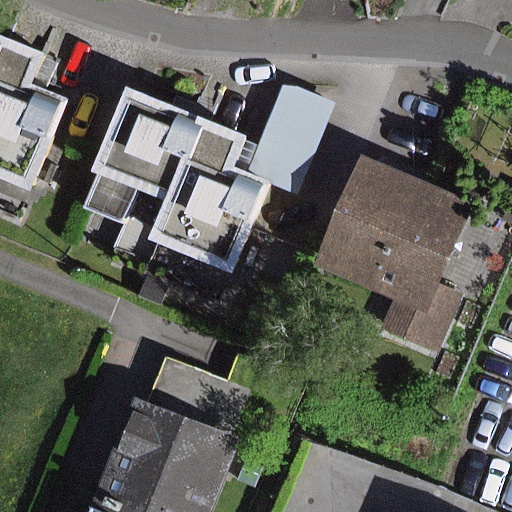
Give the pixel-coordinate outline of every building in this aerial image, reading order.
[(0,28),(0,76),(18,36),(0,28)] [(65,54),(18,36),(0,76),(0,173),(47,193),(87,101),(51,86),(65,54)] [(265,137),(215,117),(181,202),(165,241),(247,276),(286,183),(306,191),(342,106),(293,86),(257,171),(252,169),(265,137)] [(144,87),(92,210),(131,226),(147,188),(181,202),(215,117),(144,87)] [(453,285),(488,205),(379,158),(331,269),(400,298),(387,328),(444,352),(470,292),(453,285)] [(181,282),(158,273),(149,294),(172,303),(181,282)] [(158,401),(150,398),(102,511),(220,511),(251,438),(235,432),(252,391),(175,359),(158,401)] [(267,464),(250,457),(240,482),(257,489),(267,464)]
